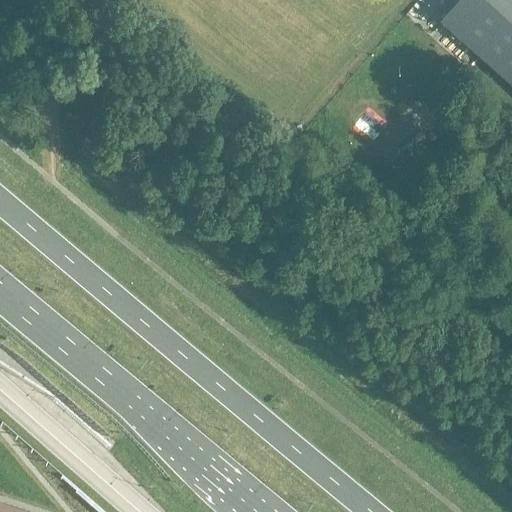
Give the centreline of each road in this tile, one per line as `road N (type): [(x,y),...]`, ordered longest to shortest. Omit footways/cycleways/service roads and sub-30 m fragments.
road 1 (trunk): [(371,511),(0,201)]
road 2 (trunk): [(0,293),(263,511)]
